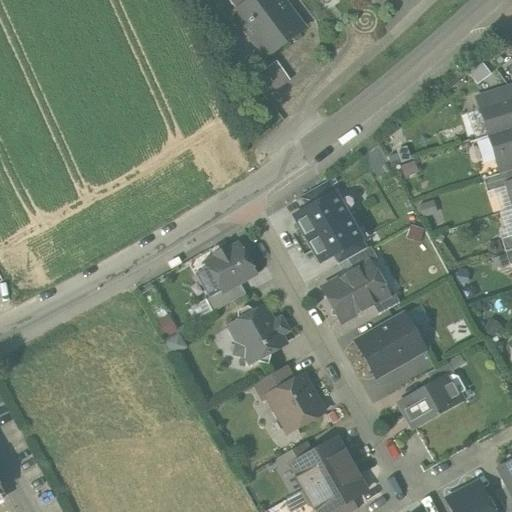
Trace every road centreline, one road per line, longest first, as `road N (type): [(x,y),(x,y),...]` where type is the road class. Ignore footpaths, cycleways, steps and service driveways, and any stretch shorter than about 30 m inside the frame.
road 1 (residential): [(243,198),(410,495)]
road 2 (residential): [(484,0),(243,198)]
road 3 (residential): [(243,198),(0,331)]
